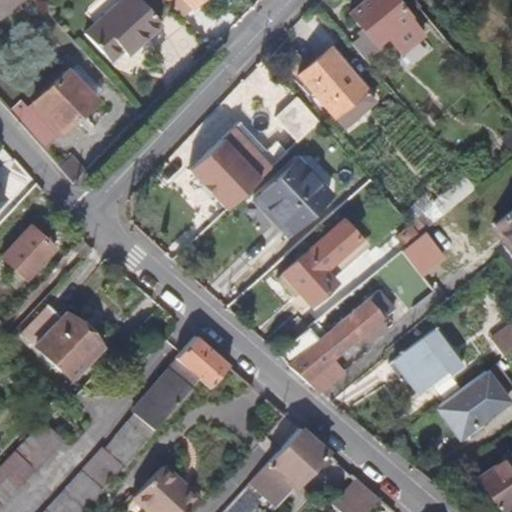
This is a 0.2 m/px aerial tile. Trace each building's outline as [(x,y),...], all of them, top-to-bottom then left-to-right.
[(0,0),(0,17),(21,0),(0,0)] [(127,57),(161,26),(136,0),(124,0),(86,36),(105,56),(117,46),(127,57)] [(167,0),(183,18),(201,0),(167,0)] [(412,0),(368,0),(352,14),(368,33),(353,45),(369,64),(384,51),(377,43),(389,34),(405,52),(425,35),(410,16),(419,8),(412,0)] [(2,50),(0,52),(0,72),(12,60),(2,50)] [(346,129),(376,103),(331,50),(301,75),(346,129)] [(78,62),(67,72),(96,101),(106,92),(78,62)] [(10,113),(44,151),(96,101),(67,72),(28,110),(21,103),(10,113)] [(511,151),(511,129),(501,137),(511,151)] [(219,140),(184,172),(222,212),(256,180),(219,140)] [(72,184),(84,173),(71,159),(60,169),(72,184)] [(296,161),(258,198),(291,232),(330,195),(296,161)] [(444,216),(477,189),(467,178),(435,205),(444,216)] [(286,237),(291,232),(258,198),(253,203),(286,237)] [(511,211),(495,225),(511,247),(511,211)] [(428,230),(435,224),(425,213),(418,219),(428,230)] [(326,269),(360,238),(342,219),(308,249),(310,251),(284,274),(313,305),(338,282),(333,277),(326,269)] [(421,236),(428,230),(418,219),(412,225),(421,236)] [(407,247),(421,236),(412,225),(398,236),(407,247)] [(1,257),(15,270),(26,280),(54,250),(51,247),(56,240),(50,234),(44,240),(30,227),(1,257)] [(407,247),(406,249),(411,254),(425,242),(433,235),(428,230),(421,236),(407,247)] [(368,246),(360,238),(326,269),(333,277),(368,246)] [(71,272),(92,250),(81,240),(60,263),(71,272)] [(429,247),(425,242),(411,254),(416,259),(429,247)] [(18,289),(26,280),(15,270),(7,279),(18,289)] [(369,299),(320,340),(336,359),(361,339),(382,321),(386,319),(396,310),(380,290),(369,299)] [(21,334),(71,381),(101,350),(64,315),(61,318),(47,306),(21,334)] [(388,328),(382,321),(361,339),(367,346),(371,342),(388,328)] [(510,350),(511,348),(511,325),(499,335),(510,350)] [(343,367),(336,359),(320,340),(310,329),(280,354),(289,366),(309,384),(309,383),(316,389),(343,367)] [(397,359),(420,390),(438,377),(442,381),(462,365),(436,329),(397,359)] [(208,389),(229,365),(196,336),(175,359),(177,360),(133,412),(136,415),(106,448),(124,465),(144,444),(198,380),(208,389)] [(414,395),(420,390),(397,359),(390,364),(414,395)] [(487,371),(440,406),(463,438),(493,416),(488,410),(506,396),(504,393),(511,387),(511,386),(496,364),(487,371)] [(511,403),(506,396),(488,410),(493,416),(511,403)] [(43,423),(16,450),(37,470),(63,442),(43,423)] [(327,452),(300,428),(248,485),(274,508),(327,452)] [(80,511),(85,508),(123,466),(103,448),(43,511),(80,511)] [(14,453),(0,467),(0,502),(3,505),(34,472),(14,453)] [(502,510),(511,503),(511,455),(480,479),(502,510)] [(150,511),(187,511),(199,500),(162,466),(134,497),(150,511)] [(340,511),(365,511),(379,498),(358,479),(333,505),(340,511)]
